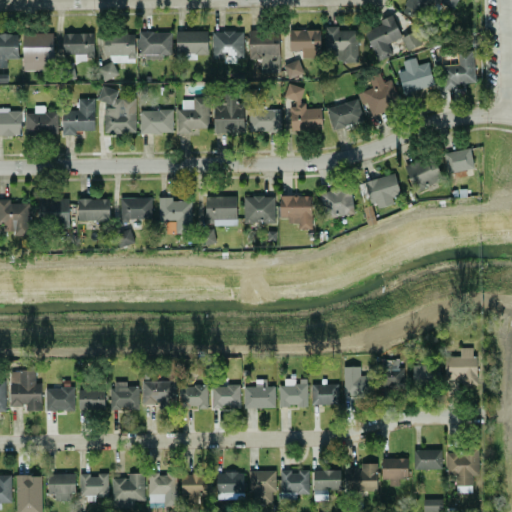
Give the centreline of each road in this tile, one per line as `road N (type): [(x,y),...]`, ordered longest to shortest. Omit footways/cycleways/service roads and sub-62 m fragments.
road 1 (residential): [(0,166),(339,161),(457,117),(511,116)]
road 2 (residential): [(486,415),(422,416),(342,437),(0,444)]
road 3 (residential): [(201,0),(0,2)]
